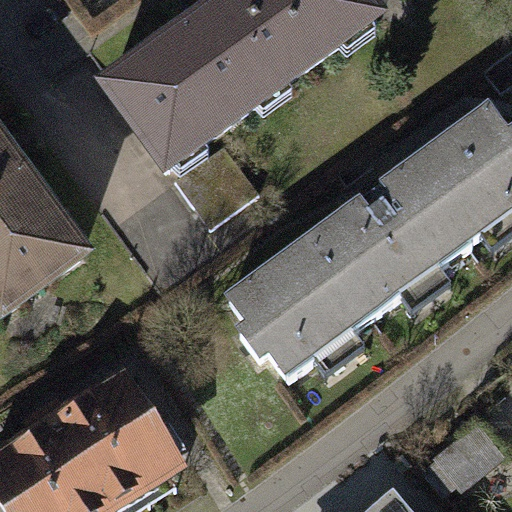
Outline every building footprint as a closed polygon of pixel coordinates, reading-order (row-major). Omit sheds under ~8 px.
[(358,0),(231,0),(104,95),(170,183),(379,27),(358,0)] [(511,141),(492,113),(228,300),(283,377),(511,213),(511,141)] [(0,147),(0,327),(86,264),(0,147)] [(119,384),(0,460),(0,498),(9,511),(116,511),(177,473),(119,384)] [(401,511),(393,502),(380,511),(401,511)]
